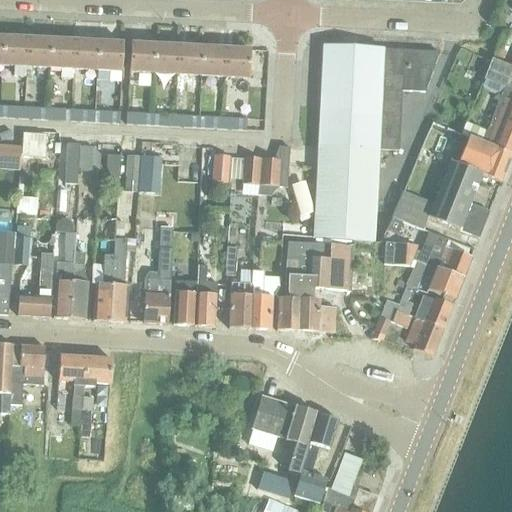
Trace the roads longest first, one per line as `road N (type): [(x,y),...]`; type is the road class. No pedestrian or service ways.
road 1 (residential): [(0,332),(261,348),(292,363)]
road 2 (residential): [(291,11),(47,0)]
road 3 (residential): [(430,429),(511,223)]
road 4 (residential): [(473,19),(291,11)]
road 5 (residential): [(430,429),(348,398),(292,363)]
road 6 (residential): [(284,141),(291,11)]
